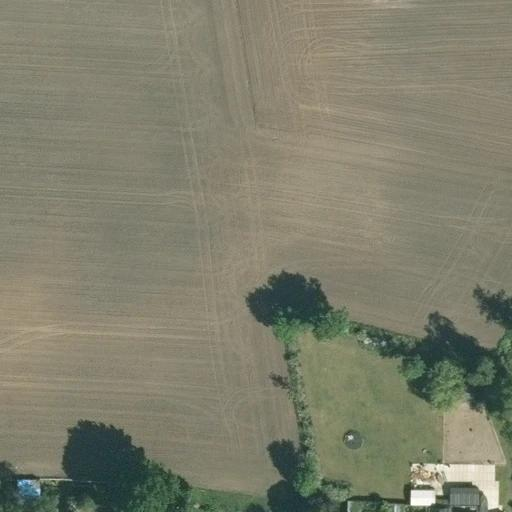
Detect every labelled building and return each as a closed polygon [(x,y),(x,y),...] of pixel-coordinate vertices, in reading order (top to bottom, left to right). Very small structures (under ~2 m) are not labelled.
[(35,495),(33,479),(12,480),(13,496),(35,495)] [(406,504),(430,503),(430,488),(405,490),(406,504)] [(473,488),(445,488),(445,503),(473,503),(473,488)] [(126,490),(109,504),(115,511),(123,511),(136,502),(126,490)] [(474,492),(474,511),(487,511),(486,491),(474,492)] [(376,511),(378,502),(348,500),(346,511),(376,511)]
